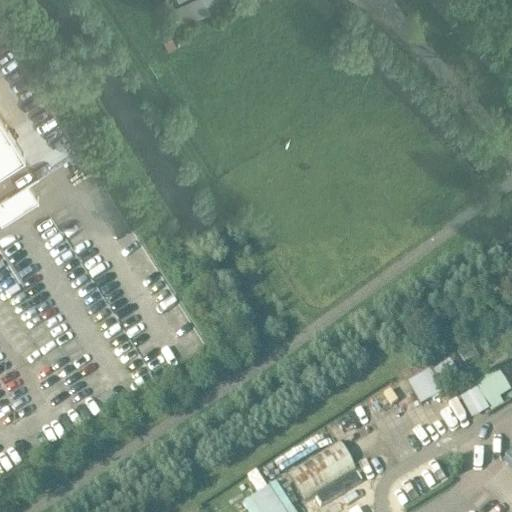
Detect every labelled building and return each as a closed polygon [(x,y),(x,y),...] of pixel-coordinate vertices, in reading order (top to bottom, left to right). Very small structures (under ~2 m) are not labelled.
[(169,53),(181,47),(176,38),(177,38),(173,31),(169,33),(167,29),(158,34),(169,53)] [(0,112),(0,220),(2,224),(39,200),(13,160),(25,152),(0,112)] [(448,364),(431,375),(440,388),(457,377),(448,364)] [(441,395),(428,373),(423,366),(404,377),(408,384),(407,385),(420,408),(441,395)] [(338,443),(286,475),(303,504),(355,471),(338,443)]
